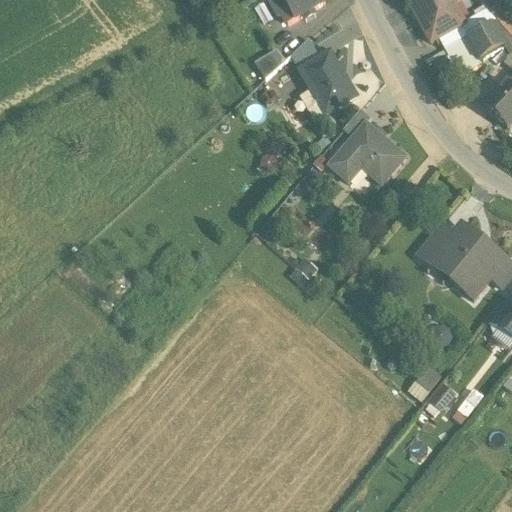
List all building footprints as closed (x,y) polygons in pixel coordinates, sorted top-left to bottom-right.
[(282,0),(274,0),(269,3),(280,21),(283,20),(287,28),(296,23),(282,0)] [(320,0),(282,0),(296,23),(305,17),(307,21),(315,17),(312,12),(324,6),(320,0)] [(465,27),(449,0),(405,0),(431,46),(438,42),(465,27)] [(465,27),(438,42),(444,53),(467,41),(472,38),(472,37),(475,35),(469,24),(465,27)] [(475,35),(472,37),(472,38),(467,41),(480,65),(505,51),(491,27),(475,35)] [(309,44),(291,60),(300,74),(320,62),(309,43),(309,44)] [(277,54),(255,66),(266,83),(286,65),(277,54)] [(356,100),(330,57),(320,62),(300,74),(311,94),(326,118),(356,100)] [(511,84),(486,112),(508,132),(511,127),(511,84)] [(311,94),(300,100),(315,125),(326,118),(311,94)] [(361,113),(344,133),(353,141),(366,127),(367,128),(371,122),(361,113)] [(353,141),(341,155),(342,156),(329,171),(346,186),(359,171),(381,190),(406,162),(367,128),(366,127),(353,141)] [(443,229),(420,257),(433,267),(436,264),(434,262),(454,238),(443,229)] [(491,251),(488,255),(459,232),(454,238),(434,262),(436,264),(454,279),(449,285),(473,305),(491,283),(505,265),(506,264),(491,251)] [(310,280),(317,272),(305,262),(298,271),(310,280)] [(511,270),(505,265),(491,283),(502,292),(511,278),(511,270)] [(511,298),(501,312),(510,320),(511,320),(511,318),(511,298)] [(511,318),(511,320),(510,320),(501,331),(511,339),(511,318)] [(431,373),(412,397),(424,406),(443,382),(431,373)] [(445,391),(433,406),(444,415),(456,400),(445,391)]
